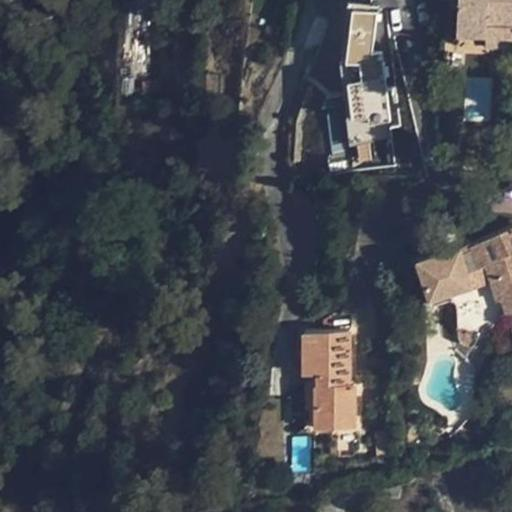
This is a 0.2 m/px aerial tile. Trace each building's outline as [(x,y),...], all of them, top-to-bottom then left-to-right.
[(511,0),(467,0),(465,22),(492,26),(493,22),(511,24),(511,0)] [(492,36),(492,26),(465,22),(464,32),(492,36)] [(504,296),(510,312),(511,311),(511,225),(474,242),(475,246),(464,250),(463,246),(422,258),(432,296),(474,284),(470,269),(487,263),(492,279),(499,298),(504,296)] [(474,284),(492,279),(487,263),(470,269),(474,284)] [(307,326),(306,381),(318,382),(318,424),(355,423),(355,382),(350,381),(350,310),(335,308),(325,316),(324,327),(307,326)] [(306,424),(318,424),(318,382),(306,381),(306,424)] [(386,430),(375,430),(375,455),(387,454),(386,430)]
